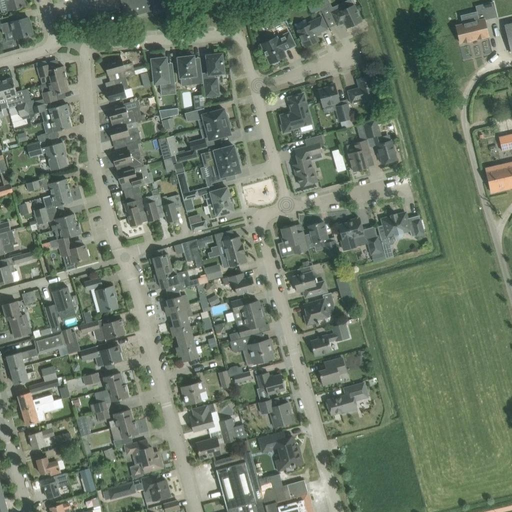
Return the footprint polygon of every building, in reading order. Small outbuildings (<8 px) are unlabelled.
[(23,0),(5,0),(9,10),(25,6),(23,0)] [(120,0),(126,18),(165,7),(162,0),(120,0)] [(304,0),(312,14),(321,10),(320,8),(316,0),(315,0),(304,0)] [(460,43),(488,36),(484,20),(497,17),(493,2),(476,6),(479,20),(456,26),(460,43)] [(331,12),(333,17),(337,26),(345,23),(347,28),(350,26),(352,28),(358,25),(358,23),(362,21),(354,5),(342,10),(341,8),(331,12)] [(269,15),(275,27),(286,22),(281,9),(269,15)] [(0,28),(2,28),(3,33),(13,30),(16,39),(33,34),(28,17),(7,23),(7,24),(1,25),(0,21),(0,28)] [(302,46),(305,46),(305,47),(319,41),(316,35),(328,29),(322,17),(310,22),(310,24),(297,30),(302,40),(301,42),(302,46)] [(283,51),(295,45),(289,32),(277,38),(277,37),(261,44),(270,64),(272,63),(274,64),(279,62),(279,59),(286,56),(283,51)] [(202,73),(203,83),(205,98),(220,96),(218,77),(215,77),(215,74),(224,73),(222,54),(207,56),(209,72),(202,73)] [(191,85),(203,83),(202,73),(201,66),(195,67),(194,56),(178,58),(180,78),(191,76),(191,80),(191,85)] [(175,87),(174,71),(167,71),(166,58),(162,58),(162,57),(155,57),(155,59),(152,59),(155,83),(160,83),(161,89),(175,87)] [(125,77),(135,74),(148,71),(147,66),(134,70),(132,62),(123,65),(122,58),(104,63),(108,75),(119,72),(121,78),(125,77)] [(48,83),(67,78),(64,66),(50,69),(49,64),(37,67),(40,77),(40,78),(48,76),(50,83),(48,83)] [(348,91),(350,101),(351,104),(363,100),(363,102),(378,98),(372,75),(357,79),(360,89),(356,90),(356,89),(348,91)] [(125,77),(121,78),(114,80),(116,87),(106,89),(108,95),(107,96),(108,99),(109,100),(109,101),(126,96),(124,90),(129,88),(125,77)] [(12,78),(1,82),(6,99),(8,108),(17,106),(20,118),(29,115),(27,109),(26,103),(20,105),(12,78)] [(34,101),(35,106),(43,104),(45,103),(47,103),(56,100),(55,95),(69,91),(65,79),(67,78),(48,83),(40,86),(44,99),(41,100),(41,99),(34,101)] [(6,99),(1,82),(0,81),(0,128),(2,128),(2,118),(4,117),(2,110),(8,108),(6,99)] [(319,97),(321,98),(323,106),(335,103),(340,122),(352,118),(347,100),(340,102),(338,95),(335,85),(319,90),(319,91),(317,93),(319,97)] [(289,98),(293,112),(281,116),(284,124),(282,125),(284,133),(290,131),(290,129),(311,123),(306,104),(303,94),(289,98)] [(193,96),(195,109),(205,107),(204,95),(193,96)] [(123,118),(124,124),(124,125),(126,124),(136,122),(145,120),(144,115),(139,116),(137,109),(140,108),(138,100),(123,104),(123,106),(108,110),(108,111),(107,112),(108,115),(110,116),(111,121),(123,118)] [(35,106),(27,109),(29,115),(33,114),(45,111),(43,104),(35,106)] [(50,120),(50,121),(70,115),(67,104),(49,109),(52,120),(50,120)] [(172,108),(164,109),(165,117),(173,116),(172,108)] [(204,119),(206,127),(229,121),(227,114),(225,115),(224,109),(213,111),(213,109),(205,110),(204,108),(185,113),(187,121),(204,119)] [(70,115),(50,121),(53,132),(71,127),(68,116),(70,115)] [(376,120),(363,123),(367,138),(374,136),(376,145),(378,152),(379,152),(383,164),(397,160),(394,150),(391,141),(390,141),(389,135),(381,137),(376,120)] [(229,121),(206,127),(209,139),(231,134),(229,128),(231,128),(229,121)] [(354,143),(354,145),(347,147),(354,172),(368,168),(365,157),(372,155),(369,145),(367,138),(363,123),(356,125),(361,141),(354,143)] [(124,125),(124,124),(109,128),(109,130),(109,131),(109,134),(111,134),(112,140),(125,137),(126,143),(141,139),(138,128),(128,130),(126,124),(124,125)] [(24,133),(18,135),(20,143),(26,141),(24,133)] [(41,135),(43,142),(49,140),(47,133),(41,135)] [(511,134),(499,138),(502,150),(511,148),(511,134)] [(321,135),(304,140),(306,147),(308,146),(310,155),(315,154),(322,152),(320,146),(324,145),(321,135)] [(205,138),(189,142),(191,150),(195,149),(207,146),(205,138)] [(165,139),(159,140),(162,150),(168,148),(165,139)] [(66,159),(65,158),(63,152),(65,152),(63,142),(41,148),(40,142),(27,146),(30,157),(47,153),(52,170),(67,166),(67,164),(68,164),(66,159)] [(208,161),(209,165),(239,157),(237,149),(235,150),(234,146),(214,151),(211,152),(213,158),(208,161)] [(191,150),(176,155),(177,161),(197,156),(195,149),(191,150)] [(112,155),(112,156),(111,157),(112,160),(114,161),(115,166),(127,163),(128,169),(144,165),(141,153),(131,156),(129,150),(112,155)] [(340,150),(333,152),(335,162),(343,160),(340,150)] [(299,164),(294,165),(296,173),(297,172),(301,186),(317,182),(315,172),(314,169),(313,169),(310,161),(309,161),(307,156),(307,155),(297,158),(299,164)] [(239,157),(209,165),(212,176),(209,177),(211,184),(226,180),(225,176),(241,172),(239,166),(241,166),(239,157)] [(511,162),(486,168),(491,193),(511,187),(511,162)] [(181,163),(174,164),(176,174),(184,172),(181,163)] [(145,184),(143,175),(147,174),(145,165),(144,165),(128,169),(117,172),(117,174),(116,175),(117,178),(118,178),(120,184),(132,181),(133,187),(139,186),(145,184)] [(0,195),(13,192),(7,172),(1,174),(4,186),(0,187),(0,195)] [(177,174),(182,194),(189,192),(184,172),(177,174)] [(50,189),(52,195),(70,190),(66,179),(42,185),(44,191),(50,189)] [(40,188),(38,180),(26,184),(29,191),(40,188)] [(133,187),(132,188),(135,200),(124,203),(130,226),(132,226),(133,227),(136,226),(136,225),(142,223),(139,212),(145,210),(143,204),(144,204),(142,199),(142,198),(139,186),(133,187)] [(212,197),(214,204),(233,199),(231,193),(229,194),(227,187),(203,194),(204,199),(212,197)] [(148,197),(142,199),(144,204),(143,204),(145,210),(148,221),(149,221),(150,222),(153,221),(154,220),(160,218),(156,207),(162,205),(163,205),(161,200),(160,193),(159,189),(151,191),(153,195),(148,197)] [(189,192),(182,194),(184,200),(199,196),(197,189),(189,192)] [(34,210),(36,218),(48,215),(46,208),(48,207),(49,208),(73,202),(70,190),(52,195),(43,198),(45,207),(34,210)] [(167,198),(161,200),(163,205),(162,205),(167,222),(169,222),(170,223),(173,222),(173,221),(179,219),(175,208),(182,206),(179,194),(169,197),(167,197),(167,198)] [(233,199),(214,204),(208,205),(211,219),(218,217),(218,215),(234,211),(232,205),(234,204),(233,199)] [(51,226),(52,230),(79,223),(77,223),(74,213),(55,219),(56,225),(51,226)] [(382,219),(385,229),(386,234),(380,235),(386,258),(393,256),(388,236),(394,235),(395,235),(395,236),(396,237),(397,237),(398,238),(399,237),(400,237),(401,237),(402,236),(402,235),(403,234),(403,233),(403,232),(410,230),(412,237),(417,235),(418,239),(425,237),(419,215),(407,219),(406,213),(397,215),(396,213),(390,215),(391,217),(382,219)] [(48,215),(36,218),(38,225),(49,221),(48,215)] [(344,250),(368,243),(371,254),(382,252),(378,236),(365,240),(359,218),(348,221),(349,222),(339,225),(343,241),(341,241),(344,250)] [(190,224),(192,232),(208,228),(206,220),(190,224)] [(308,226),(310,233),(305,235),(308,248),(315,247),(314,243),(324,240),(328,256),(338,253),(334,237),(328,239),(324,221),(308,226)] [(0,233),(11,230),(8,222),(0,224),(0,233)] [(52,248),(59,245),(70,243),(68,237),(81,233),(79,223),(52,230),(52,231),(59,229),(62,239),(50,242),(52,248)] [(283,227),(283,228),(281,229),(283,237),(282,238),(285,247),(292,245),(295,254),(309,250),(308,248),(305,235),(298,237),(295,225),(288,227),(288,226),(283,227)] [(0,254),(4,253),(14,250),(12,243),(15,242),(12,230),(7,232),(0,233),(0,254)] [(220,255),(226,253),(244,249),(243,244),(242,244),(240,236),(216,242),(220,255)] [(203,238),(197,240),(199,248),(205,247),(203,238)] [(188,242),(192,257),(193,260),(195,259),(197,268),(198,268),(204,266),(201,255),(196,239),(188,242)] [(70,243),(59,245),(62,257),(70,254),(72,263),(88,258),(85,245),(72,248),(71,242),(70,243)] [(186,258),(186,261),(193,260),(192,257),(188,242),(181,243),(186,258)] [(244,249),(226,253),(230,267),(247,262),(245,254),(244,249)] [(14,256),(16,264),(33,259),(30,252),(14,256)] [(154,262),(156,268),(170,264),(167,253),(150,258),(151,263),(154,262)] [(0,267),(0,283),(13,280),(14,281),(18,280),(19,278),(17,271),(15,271),(14,264),(0,267)] [(154,274),(155,279),(177,273),(175,268),(172,269),(170,264),(156,268),(158,273),(154,274)] [(205,268),(208,281),(222,277),(219,264),(205,268)] [(177,273),(155,279),(157,284),(160,283),(162,289),(183,282),(181,272),(177,273)] [(312,272),(303,274),(293,277),(297,292),(303,290),(305,298),(327,292),(324,281),(315,284),(312,272)] [(243,273),(233,275),(222,278),(224,285),(234,282),(237,294),(255,289),(252,277),(242,280),(240,274),(243,273)] [(85,282),(87,289),(87,290),(94,288),(101,312),(117,308),(114,297),(116,297),(113,286),(102,289),(101,286),(102,286),(100,278),(85,282)] [(205,278),(198,280),(198,279),(186,282),(187,288),(200,285),(207,283),(205,278)] [(345,278),(336,281),(339,291),(350,288),(346,278),(345,278)] [(56,304),(45,307),(50,326),(60,323),(58,317),(61,316),(60,311),(74,307),(69,287),(53,291),(56,304)] [(350,288),(339,291),(342,303),(351,300),(353,300),(352,299),(350,288)] [(179,290),(167,294),(168,299),(176,297),(180,296),(179,290)] [(322,295),(323,299),(304,304),(307,315),(304,316),(307,325),(318,322),(318,319),(329,316),(329,315),(332,312),(334,308),(334,303),(331,293),(322,295)] [(165,306),(166,311),(184,306),(181,295),(180,296),(176,297),(168,299),(167,299),(168,305),(165,306)] [(36,302),(36,300),(35,296),(23,300),(25,305),(36,302)] [(216,296),(207,301),(210,307),(219,302),(216,296)] [(235,320),(264,312),(262,306),(260,306),(258,300),(249,303),(247,297),(231,301),(234,312),(233,312),(235,320)] [(207,300),(200,302),(202,309),(209,307),(207,300)] [(3,305),(7,319),(10,318),(15,337),(31,333),(26,314),(21,316),(17,301),(3,305)] [(171,315),(172,320),(187,316),(184,306),(166,311),(168,316),(171,315)] [(264,312),(235,320),(238,327),(241,338),(250,335),(257,333),(255,327),(265,325),(263,319),(265,318),(264,312)] [(171,327),(172,331),(190,326),(187,316),(172,320),(174,326),(171,327)] [(122,319),(105,324),(99,326),(98,321),(80,325),(82,333),(93,330),(96,339),(98,341),(114,336),(124,334),(122,325),(124,324),(122,319)] [(209,321),(203,323),(205,330),(212,329),(209,321)] [(313,353),(314,353),(315,356),(331,351),(329,341),(336,339),(336,341),(349,337),(345,323),(332,327),(334,334),(327,336),(327,335),(318,338),(318,339),(311,341),(313,348),(312,349),(313,353)] [(177,335),(178,341),(193,337),(190,326),(172,331),(173,336),(177,335)] [(71,328),(52,333),(57,349),(66,346),(66,344),(74,342),(71,328)] [(7,356),(11,370),(24,366),(22,359),(38,355),(38,354),(57,349),(52,333),(33,338),(36,348),(20,353),(20,352),(7,356)] [(250,335),(241,338),(233,340),(229,341),(232,350),(233,352),(234,352),(235,352),(240,351),(250,348),(254,363),(273,358),(270,346),(272,346),(270,339),(252,344),(250,335)] [(176,347),(178,352),(195,347),(193,337),(178,341),(180,346),(176,347)] [(117,346),(108,349),(100,351),(97,352),(96,346),(80,351),(83,361),(99,356),(99,355),(101,355),(104,365),(112,363),(122,360),(117,346)] [(195,347),(178,352),(179,357),(182,356),(184,361),(198,358),(195,347)] [(342,358),(339,359),(329,361),(331,368),(319,371),(323,385),(333,383),(340,381),(338,374),(346,372),(342,358)] [(24,366),(11,370),(15,384),(28,380),(36,378),(34,371),(26,373),(24,366)] [(57,378),(54,366),(42,370),(45,382),(48,381),(57,378)] [(228,370),(227,371),(219,373),(223,388),(231,386),(228,377),(233,376),(235,384),(251,379),(249,371),(243,373),(241,367),(238,367),(236,366),(230,368),(228,370)] [(103,377),(107,390),(125,385),(125,384),(124,385),(120,372),(103,377)] [(83,377),(85,383),(85,385),(100,382),(97,373),(83,377)] [(285,390),(284,387),(285,386),(284,381),(282,381),(281,374),(270,377),(268,373),(259,375),(257,376),(260,388),(266,386),(268,394),(285,390)] [(57,378),(48,381),(50,387),(59,385),(57,378)] [(202,381),(191,385),(181,387),(186,405),(201,400),(199,392),(205,391),(202,381)] [(327,400),(327,401),(326,401),(328,408),(329,408),(331,415),(345,411),(345,412),(355,409),(357,409),(355,401),(368,397),(364,383),(354,386),(344,388),(346,395),(327,400)] [(125,385),(107,390),(102,391),(103,398),(110,396),(112,402),(129,397),(125,385)] [(67,386),(59,389),(62,399),(70,397),(67,386)] [(18,396),(22,410),(35,407),(41,405),(46,404),(61,400),(60,393),(33,401),(30,392),(18,396)] [(291,414),(290,410),(288,402),(273,407),(271,399),(259,402),(262,414),(270,411),(274,427),(282,425),(292,422),(290,415),(291,414)] [(63,406),(61,400),(46,404),(48,410),(63,406)] [(93,414),(97,413),(108,410),(105,401),(91,405),(93,414)] [(213,403),(202,406),(192,409),(194,416),(190,417),(194,431),(215,426),(211,412),(215,411),(213,403)] [(35,407),(22,410),(26,425),(45,419),(41,405),(35,407)] [(74,409),(67,410),(69,418),(76,416),(74,409)] [(109,422),(111,428),(117,426),(136,421),(135,421),(134,421),(130,409),(113,414),(115,420),(109,422)] [(108,410),(97,413),(99,421),(110,418),(108,410)] [(220,422),(222,430),(242,425),(240,417),(232,420),(232,418),(220,422)] [(117,426),(111,428),(114,441),(113,441),(115,447),(121,445),(120,439),(139,434),(136,421),(117,426)] [(242,425),(222,430),(225,443),(246,437),(242,425)] [(41,432),(39,432),(29,435),(33,449),(43,446),(45,445),(43,438),(53,435),(51,429),(41,432)] [(54,438),(57,448),(73,443),(70,433),(54,438)] [(276,434),(266,437),(259,439),(263,452),(278,448),(281,459),(276,460),(279,471),(286,469),(285,467),(293,465),(293,467),(295,467),(295,466),(303,464),(298,445),(295,446),(293,437),(275,441),(273,436),(276,435),(276,434)] [(217,438),(206,441),(197,443),(201,459),(221,453),(217,438)] [(130,467),(133,479),(144,476),(143,473),(153,470),(163,468),(160,456),(158,456),(157,452),(154,452),(153,448),(152,449),(152,447),(150,447),(149,447),(147,440),(125,446),(127,454),(133,452),(136,464),(136,465),(130,467)] [(47,457),(46,457),(37,460),(41,474),(50,471),(52,475),(60,472),(57,461),(61,460),(58,447),(57,448),(45,451),(47,457)] [(111,448),(104,451),(107,459),(115,457),(111,448)] [(214,461),(227,511),(267,511),(262,492),(258,479),(250,452),(214,461)] [(89,468),(79,471),(81,479),(91,476),(89,468)] [(55,481),(53,482),(44,485),(48,498),(60,495),(58,488),(69,484),(66,473),(54,476),(55,481)] [(158,475),(149,477),(142,479),(145,491),(150,490),(153,501),(170,496),(166,480),(160,481),(158,475)] [(270,476),(258,479),(262,492),(273,489),(270,476)] [(278,506),(278,510),(279,511),(313,511),(308,492),(307,492),(304,480),(287,485),(290,496),(283,498),(285,505),(278,506)] [(107,489),(110,500),(136,493),(133,483),(107,489)] [(177,501),(168,503),(164,504),(165,511),(166,511),(170,511),(180,508),(177,501)] [(62,505),(60,505),(51,508),(51,511),(63,511),(64,510),(70,508),(69,503),(62,505)]
